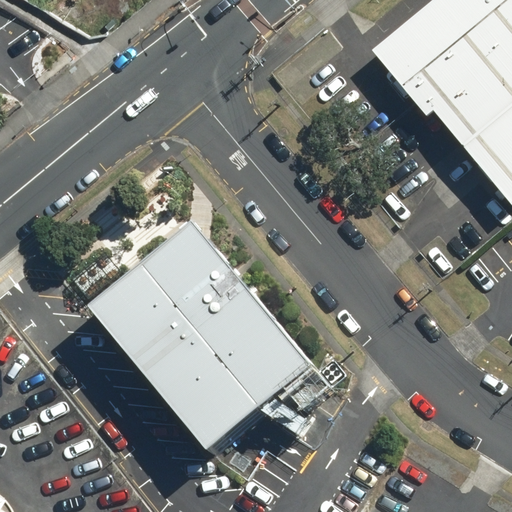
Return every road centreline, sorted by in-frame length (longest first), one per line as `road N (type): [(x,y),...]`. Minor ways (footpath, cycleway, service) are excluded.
road 1 (unclassified): [(170,63),(431,365),(511,430)]
road 2 (residential): [(0,204),(170,63)]
